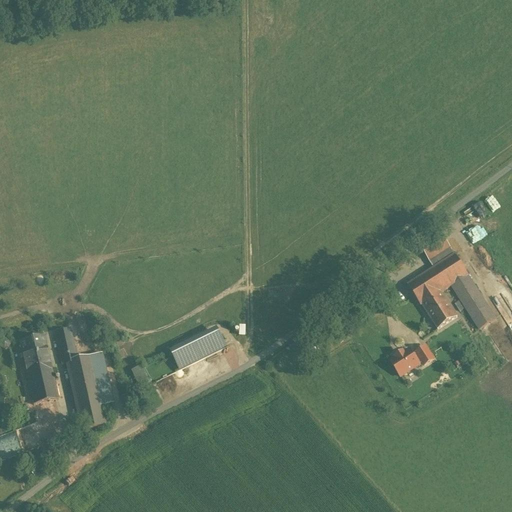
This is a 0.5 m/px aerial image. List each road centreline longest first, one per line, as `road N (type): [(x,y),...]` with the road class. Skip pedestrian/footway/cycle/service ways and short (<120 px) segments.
road 1 (unclassified): [(9,511),(106,441),(250,364),(511,161)]
road 2 (track): [(250,364),(246,0)]
